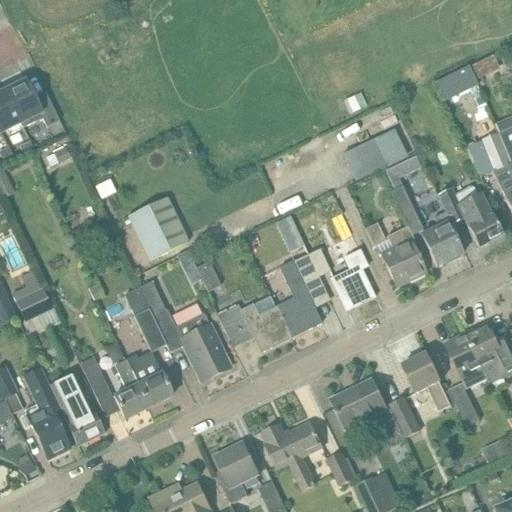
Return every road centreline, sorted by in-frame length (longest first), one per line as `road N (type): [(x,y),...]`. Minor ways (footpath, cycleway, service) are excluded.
road 1 (residential): [(15,511),(511,267)]
road 2 (residential): [(145,0),(162,38),(246,0)]
